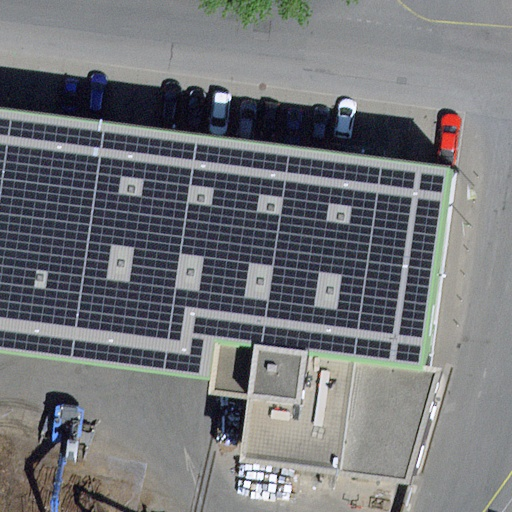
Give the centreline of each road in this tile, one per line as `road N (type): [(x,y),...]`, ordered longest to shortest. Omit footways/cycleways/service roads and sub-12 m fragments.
road 1 (unclassified): [(0,15),(511,86)]
road 2 (unknown): [(204,510),(34,426),(0,419)]
